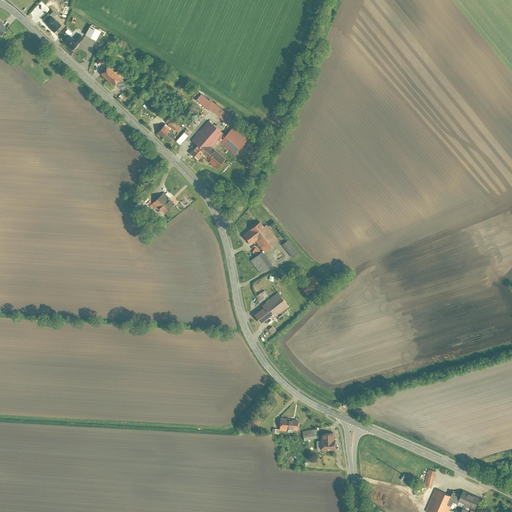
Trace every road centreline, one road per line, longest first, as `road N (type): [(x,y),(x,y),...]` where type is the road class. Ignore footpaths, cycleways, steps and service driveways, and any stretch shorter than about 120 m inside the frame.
road 1 (secondary): [(355,423),(289,389),(255,350),(219,223),(195,184),(0,3)]
road 2 (track): [(223,222),(240,208),(334,0)]
road 3 (tertiary): [(511,495),(355,423)]
